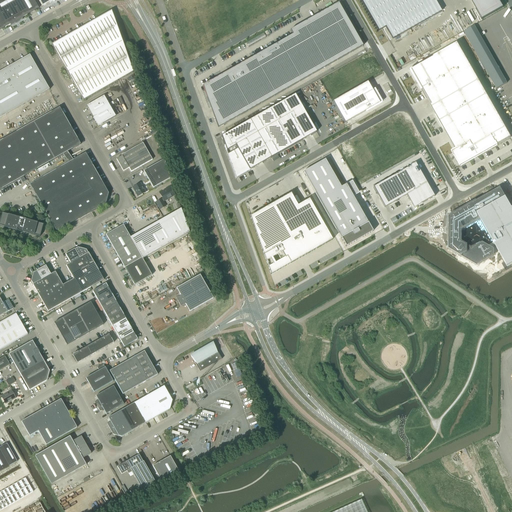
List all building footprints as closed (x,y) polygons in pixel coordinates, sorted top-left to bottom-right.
[(22,18),(30,14),(39,8),(33,0),(0,0),(0,30),(10,25),(11,26),(22,19),(22,18)] [(360,0),(378,31),(385,27),(392,39),(429,18),(419,1),(420,0),(360,0)] [(470,0),(482,19),(503,7),(499,0),(470,0)] [(204,85),(203,86),(216,123),(218,128),(223,125),(363,46),(338,3),(290,30),(293,35),(291,36),(251,58),(248,60),(234,68),(204,85)] [(52,45),(83,101),(133,72),(111,11),(52,45)] [(419,65),(410,70),(410,71),(415,79),(415,80),(416,80),(416,81),(418,83),(417,83),(418,84),(421,90),(426,98),(431,108),(434,106),(479,81),(457,43),(421,64),(420,64),(419,65)] [(0,117),(49,90),(29,55),(28,56),(5,69),(0,71),(0,117)] [(500,71),(490,77),(496,89),(507,83),(500,71)] [(434,106),(431,108),(434,112),(434,113),(435,115),(439,122),(487,95),(479,81),(434,106)] [(367,82),(332,102),(345,123),(365,111),(379,103),(381,103),(381,102),(381,101),(374,89),(372,91),(372,90),(367,82)] [(221,136),(222,140),(224,146),(225,147),(225,149),(226,151),(227,151),(230,160),(229,161),(235,178),(239,176),(242,175),(245,173),(246,172),(246,171),(247,170),(248,170),(249,171),(250,170),(251,169),(263,163),(270,158),(281,152),(284,150),(286,149),(289,148),(291,146),(293,145),(296,144),(298,142),(301,141),(303,139),(311,135),(314,133),(316,132),(312,125),(304,110),(295,94),(221,136)] [(487,95),(439,122),(443,129),(444,130),(445,131),(450,140),(450,141),(455,149),(451,152),(460,167),(462,166),(462,165),(463,165),(465,163),(467,162),(471,160),(474,158),(476,157),(477,157),(479,155),(484,153),(486,151),(488,150),(491,149),(492,148),(493,147),(495,146),(498,145),(498,144),(500,143),(502,142),(505,141),(507,139),(511,137),(508,132),(487,95)] [(93,118),(98,126),(102,124),(115,116),(104,96),(86,106),(93,118)] [(67,152),(80,144),(59,108),(0,141),(0,190),(63,154),(67,152)] [(121,155),(122,156),(116,159),(123,171),(129,168),(131,172),(152,160),(143,143),(121,155)] [(63,154),(68,163),(73,160),(67,152),(63,154)] [(56,232),(105,204),(108,194),(85,153),(73,160),(68,163),(30,185),(56,232)] [(153,188),(170,178),(164,159),(143,171),(153,188)] [(325,160),(303,172),(346,247),(373,231),(346,184),(341,187),(325,160)] [(406,195),(410,201),(414,207),(422,203),(423,203),(435,196),(416,162),(373,187),(384,208),(406,195)] [(38,169),(40,172),(50,166),(48,163),(38,169)] [(133,188),(138,196),(145,192),(140,183),(133,188)] [(170,187),(160,193),(163,199),(162,199),(161,199),(156,202),(160,209),(165,206),(163,202),(175,195),(170,187)] [(500,188),(449,217),(449,249),(460,256),(477,265),(494,256),(494,255),(497,253),(499,252),(507,266),(511,263),(511,208),(511,209),(504,195),(500,188)] [(269,207),(250,217),(271,275),(279,270),(278,269),(284,266),(284,267),(332,240),(309,199),(308,200),(303,203),(297,206),(291,194),(280,200),(269,207)] [(142,258),(142,259),(189,232),(181,209),(130,237),(123,225),(106,235),(124,268),(142,258)] [(22,232),(40,237),(43,224),(2,213),(0,220),(0,225),(16,230),(16,231),(17,231),(21,233),(22,232)] [(70,263),(79,258),(88,253),(86,250),(78,248),(75,249),(65,254),(70,263)] [(88,253),(79,258),(84,267),(93,262),(88,253)] [(66,266),(71,275),(80,270),(84,267),(79,258),(70,263),(66,266)] [(142,259),(142,258),(124,268),(134,285),(152,275),(142,259)] [(98,271),(93,262),(84,267),(80,270),(85,278),(98,271)] [(51,274),(46,265),(36,271),(42,280),(51,274),(50,274),(51,274)] [(90,288),(85,278),(80,270),(71,275),(73,279),(81,293),(90,288)] [(33,284),(33,285),(42,280),(36,271),(33,273),(31,281),(33,284)] [(104,280),(98,271),(85,278),(90,288),(104,280)] [(51,274),(42,280),(47,289),(51,286),(60,281),(55,272),(51,274),(50,274),(51,274)] [(180,296),(176,298),(178,302),(206,286),(200,275),(176,288),(180,296)] [(73,279),(63,285),(62,285),(70,299),(81,293),(73,279)] [(33,285),(33,286),(38,294),(47,289),(42,280),(33,285),(33,284),(33,285)] [(70,299),(62,285),(63,285),(60,281),(51,286),(56,295),(61,304),(70,299)] [(100,296),(103,295),(110,291),(106,283),(102,286),(92,291),(96,298),(100,296)] [(38,294),(43,302),(56,295),(51,286),(47,289),(38,294)] [(189,312),(213,298),(206,286),(178,302),(181,306),(185,304),(189,312)] [(107,301),(114,298),(110,291),(103,295),(107,301)] [(43,302),(48,312),(61,304),(56,295),(43,302)] [(100,296),(96,298),(104,312),(118,305),(114,298),(107,301),(103,295),(100,296)] [(0,315),(14,308),(8,299),(2,303),(0,298),(0,315)] [(62,318),(54,323),(58,330),(63,338),(67,345),(75,340),(82,337),(89,333),(96,329),(103,325),(97,313),(90,302),(83,306),(76,310),(69,314),(62,318)] [(113,317),(122,311),(118,305),(104,312),(108,319),(113,317)] [(117,324),(125,318),(122,311),(113,317),(117,324)] [(0,350),(28,334),(16,313),(0,322),(0,350)] [(113,317),(108,319),(116,333),(129,325),(125,318),(117,324),(113,317)] [(120,340),(133,332),(129,325),(116,333),(120,340)] [(134,341),(137,339),(133,332),(120,340),(124,347),(134,341)] [(113,343),(109,334),(104,337),(109,345),(113,343)] [(109,345),(104,337),(100,339),(104,348),(109,345)] [(104,348),(100,339),(95,342),(100,350),(104,348)] [(32,341),(9,354),(20,374),(43,361),(32,341)] [(100,350),(95,342),(91,344),(96,353),(100,350)] [(213,342),(190,355),(191,357),(195,363),(200,371),(222,359),(214,345),(213,342)] [(96,353),(91,344),(87,347),(91,355),(96,353)] [(91,355),(87,347),(82,349),(87,358),(91,355)] [(87,358),(82,349),(78,352),(83,360),(87,358)] [(144,351),(132,358),(136,364),(147,357),(144,351)] [(72,355),(77,363),(83,360),(78,352),(72,355)] [(5,356),(0,359),(0,370),(10,365),(5,356)] [(139,369),(151,363),(147,357),(136,364),(139,369)] [(132,358),(125,362),(131,374),(139,369),(136,364),(132,358)] [(47,381),(49,371),(43,361),(20,374),(29,390),(47,381)] [(125,362),(117,366),(124,378),(131,374),(125,362)] [(142,375),(154,368),(151,363),(139,369),(142,375)] [(94,392),(113,381),(103,364),(97,367),(99,371),(85,378),(94,392)] [(114,368),(109,371),(116,383),(124,378),(117,366),(114,368)] [(146,381),(157,375),(154,368),(142,375),(146,381)] [(146,381),(142,375),(139,369),(131,374),(138,386),(146,381)] [(130,390),(138,386),(131,374),(124,378),(130,390)] [(123,394),(130,390),(124,378),(116,383),(123,394)] [(98,400),(95,402),(97,407),(118,395),(113,386),(96,396),(98,400)] [(168,394),(164,386),(142,398),(146,406),(153,402),(168,394)] [(11,390),(1,396),(5,404),(16,398),(11,390)] [(170,409),(172,400),(168,394),(153,402),(160,415),(170,409)] [(106,414),(124,404),(118,395),(97,407),(100,411),(103,409),(106,414)] [(146,406),(142,398),(134,403),(146,423),(153,419),(146,406)] [(77,428),(61,399),(41,410),(57,439),(77,428)] [(146,406),(153,419),(160,415),(153,402),(146,406)] [(146,423),(134,403),(127,407),(138,427),(146,423)] [(138,427),(127,407),(119,411),(124,419),(131,431),(138,427)] [(38,431),(46,445),(57,439),(41,410),(21,421),(29,436),(38,431)] [(107,423),(109,427),(124,419),(119,411),(108,418),(110,421),(107,423)] [(122,437),(131,431),(124,419),(109,427),(113,434),(122,437)] [(81,436),(72,441),(70,436),(35,456),(51,485),(86,465),(82,458),(91,453),(81,436)] [(0,471),(17,461),(7,443),(0,446),(0,471)] [(143,491),(156,484),(143,461),(139,455),(139,454),(117,467),(121,474),(127,471),(128,473),(132,471),(143,491)] [(162,482),(180,473),(170,456),(152,466),(162,482)] [(25,478),(21,481),(25,488),(29,485),(25,478)] [(21,481),(16,483),(20,490),(25,488),(21,481)] [(16,483),(11,486),(16,493),(20,490),(16,483)] [(29,485),(25,488),(28,494),(33,492),(29,485)] [(11,486),(7,488),(11,496),(16,493),(11,486)] [(25,488),(20,490),(24,497),(28,494),(25,488)] [(20,490),(16,493),(19,500),(24,497),(20,490)] [(16,493),(11,496),(15,502),(19,500),(16,493)] [(366,511),(361,499),(333,511),(366,511)]
